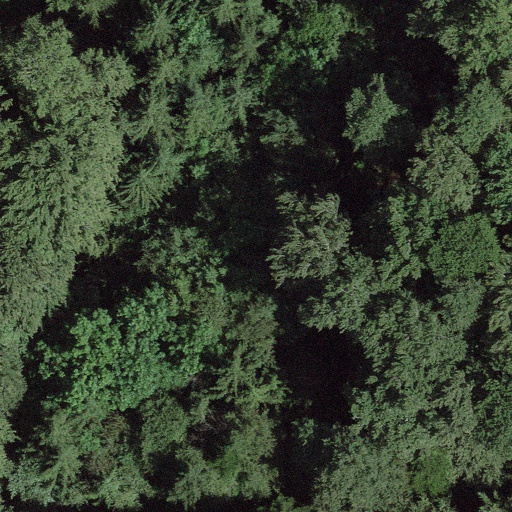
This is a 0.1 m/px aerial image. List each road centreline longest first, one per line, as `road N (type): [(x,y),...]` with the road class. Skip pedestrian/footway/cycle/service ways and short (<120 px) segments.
road 1 (track): [(0,241),(153,0)]
road 2 (track): [(511,507),(386,511)]
